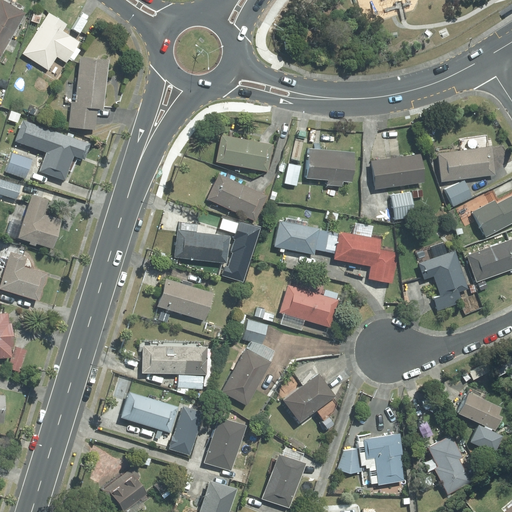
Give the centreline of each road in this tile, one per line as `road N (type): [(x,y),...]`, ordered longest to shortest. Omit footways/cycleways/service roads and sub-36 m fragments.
road 1 (secondary): [(135,171),(30,511)]
road 2 (tertiary): [(485,58),(429,85),(351,99)]
road 3 (tertiary): [(351,99),(279,100),(216,83)]
road 4 (residential): [(389,351),(443,348),(511,321)]
road 5 (tertiary): [(234,59),(270,79),(351,99)]
